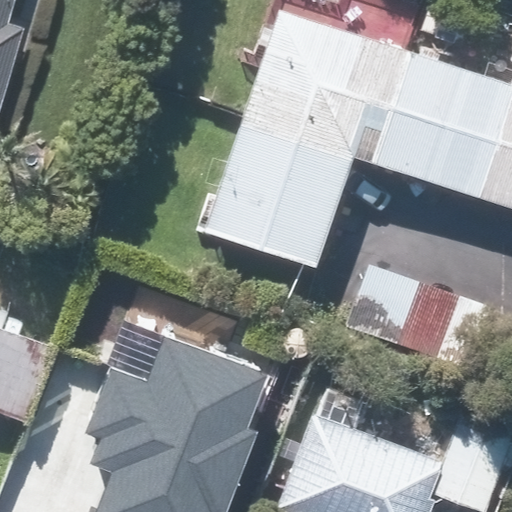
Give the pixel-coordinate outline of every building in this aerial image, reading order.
[(0,0),(0,87),(16,33),(0,28),(0,23),(6,0),(0,0)] [(192,222),(297,258),(334,151),(511,212),(511,95),(264,11),(192,222)] [(87,501),(114,511),(202,511),(206,503),(217,507),(254,414),(244,410),(264,361),(161,319),(142,365),(106,350),(79,415),(96,422),(87,445),(107,453),(87,501)] [(0,331),(0,416),(14,421),(43,348),(0,331)] [(449,410),(429,457),(304,405),(264,501),(290,511),(416,511),(423,495),(465,511),(471,511),(505,433),(449,410)]
